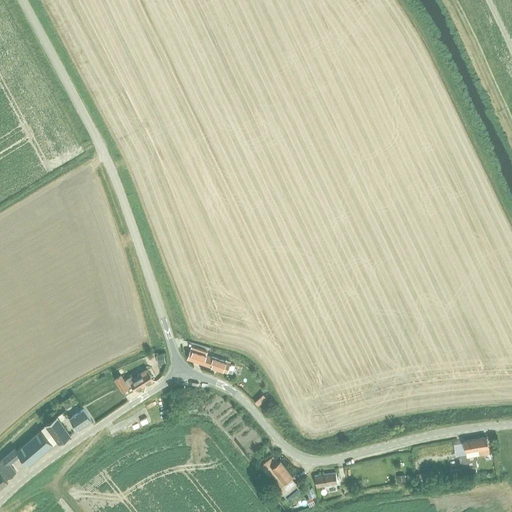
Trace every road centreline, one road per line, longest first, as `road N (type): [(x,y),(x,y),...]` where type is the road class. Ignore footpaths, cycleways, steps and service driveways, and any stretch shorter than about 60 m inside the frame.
road 1 (unclassified): [(180,372),(118,187),(22,0)]
road 2 (unclassified): [(511,424),(309,460),(289,451),(238,396),(180,372)]
road 3 (unclassified): [(180,372),(0,502)]
